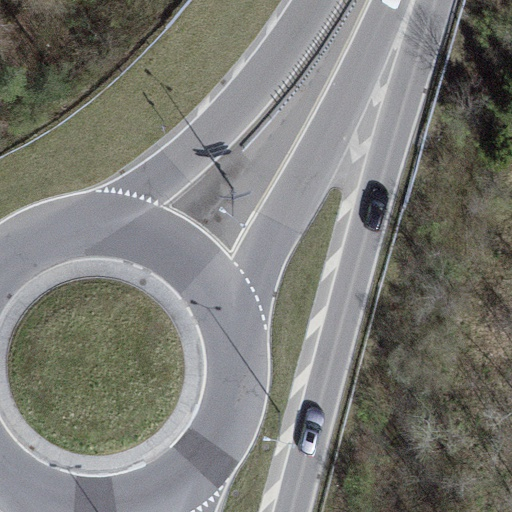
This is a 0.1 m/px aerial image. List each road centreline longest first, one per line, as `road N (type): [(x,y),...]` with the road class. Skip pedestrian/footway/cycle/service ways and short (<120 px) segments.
road 1 (motorway): [(290,511),(437,0)]
road 2 (trunk): [(241,352),(262,256),(392,0)]
road 3 (trunk): [(318,0),(228,117),(93,224)]
road 4 (trunk): [(241,352),(228,306),(201,267),(162,239),(93,224)]
road 5 (trunk): [(43,500),(89,511),(136,506),(198,470)]
road 6 (trunk): [(198,470),(233,416),(241,352)]
